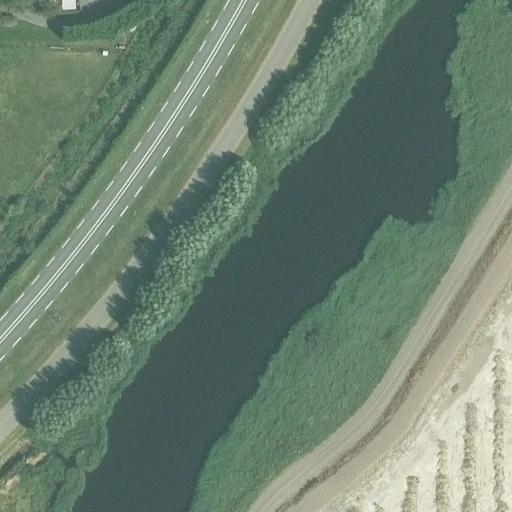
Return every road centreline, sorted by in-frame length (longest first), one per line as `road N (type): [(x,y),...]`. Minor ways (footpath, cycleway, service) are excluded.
road 1 (unclassified): [(0,429),(197,186),(309,0)]
road 2 (primary): [(0,339),(117,197),(242,0)]
